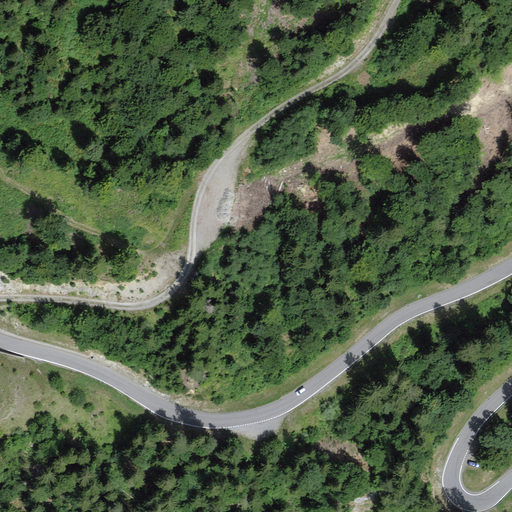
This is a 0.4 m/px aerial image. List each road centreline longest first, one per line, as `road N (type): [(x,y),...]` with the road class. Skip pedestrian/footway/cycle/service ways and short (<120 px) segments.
road 1 (residential): [(0,340),(100,371),(165,408),(230,420),(290,401),(406,312),(511,264)]
road 2 (track): [(0,298),(128,306),(162,298),(189,264),(193,215),(211,170),(275,112),(361,60),(396,0)]
road 3 (residential): [(511,386),(467,433),(451,474),(457,494),(475,502),(511,479)]
